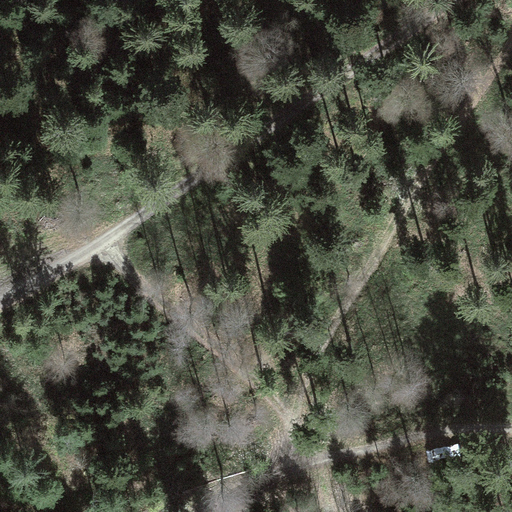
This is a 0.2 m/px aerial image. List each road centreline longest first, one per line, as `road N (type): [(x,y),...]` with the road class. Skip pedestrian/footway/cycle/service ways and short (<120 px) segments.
road 1 (track): [(0,318),(195,204),(470,0)]
road 2 (track): [(291,463),(327,344),(511,41)]
road 3 (track): [(511,427),(364,443),(291,463)]
